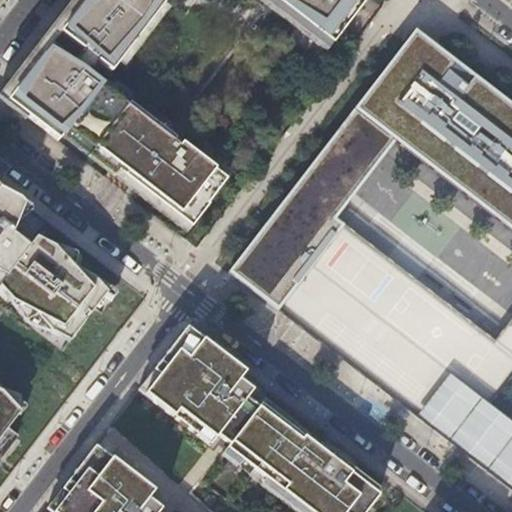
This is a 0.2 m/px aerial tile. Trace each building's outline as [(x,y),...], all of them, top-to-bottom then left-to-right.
[(72,0),(0,94),(0,97),(6,102),(50,46),(59,34),(85,0),(72,0)] [(85,0),(59,34),(81,52),(96,63),(109,73),(165,0),(85,0)] [(257,0),(325,52),(332,43),(281,5),(284,1),(283,0),(257,0)] [(281,5),(332,43),(364,0),(283,0),(284,1),(281,5)] [(511,106),(413,31),(227,272),(276,310),(342,226),(333,219),(393,141),(473,203),(511,154),(511,106)] [(190,225),(225,180),(213,171),(214,169),(181,143),(185,138),(173,129),(168,134),(129,104),(127,106),(87,75),(96,63),(81,52),(72,63),(50,46),(6,102),(58,142),(67,130),(190,225)] [(511,154),(473,203),(511,233),(511,419),(510,423),(477,465),(511,491),(511,154)] [(0,437),(6,430),(19,413),(1,393),(0,392),(0,290),(10,303),(34,315),(50,333),(68,342),(106,294),(93,278),(69,266),(53,248),(14,227),(24,206),(19,200),(0,190),(0,437)] [(342,226),(276,310),(322,345),(387,261),(342,226)] [(387,261),(322,345),(455,448),(487,405),(511,372),(511,356),(493,342),(387,261)] [(511,316),(493,342),(511,356),(511,316)] [(209,446),(217,436),(228,445),(225,449),(306,511),(364,511),(377,495),(260,405),(257,409),(245,400),(251,392),(237,382),(244,373),(185,329),(137,391),(176,421),(209,446)] [(455,448),(477,465),(510,423),(487,405),(455,448)] [(0,458),(16,438),(6,430),(0,437),(0,458)] [(49,511),(158,511),(160,510),(146,500),(152,492),(93,446),(45,508),(49,511)]
